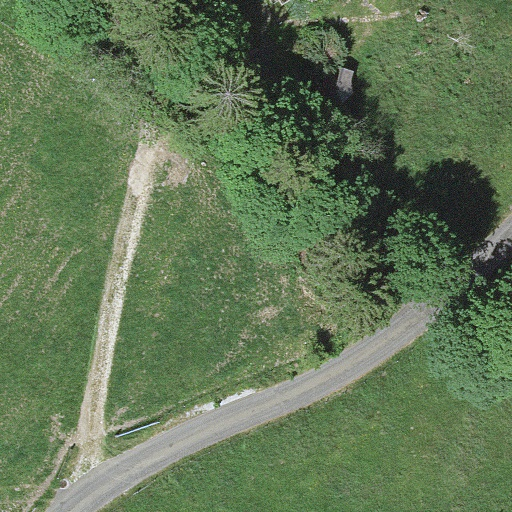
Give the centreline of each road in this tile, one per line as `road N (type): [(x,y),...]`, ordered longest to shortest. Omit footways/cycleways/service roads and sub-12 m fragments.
road 1 (track): [(511,239),(436,319),(313,396),(84,511)]
road 2 (track): [(132,198),(102,348),(97,500)]
